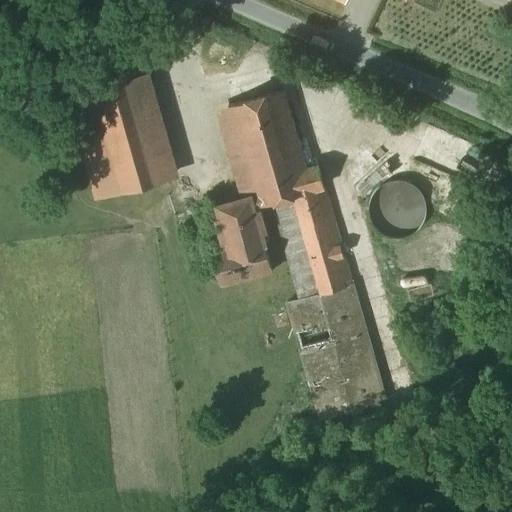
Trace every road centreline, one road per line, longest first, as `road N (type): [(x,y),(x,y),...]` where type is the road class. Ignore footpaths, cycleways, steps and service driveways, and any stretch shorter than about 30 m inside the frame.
road 1 (tertiary): [(228,0),(511,126)]
road 2 (unknown): [(150,0),(196,221)]
